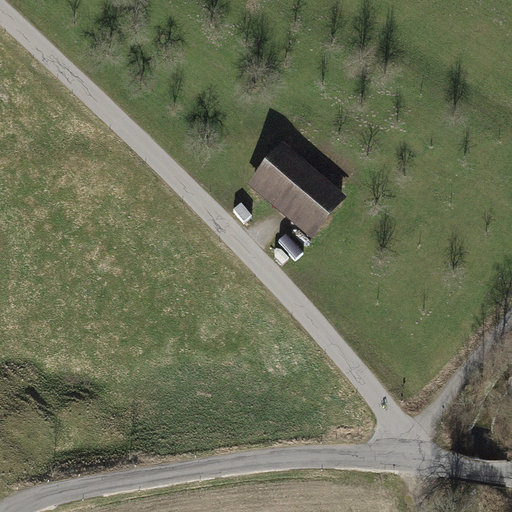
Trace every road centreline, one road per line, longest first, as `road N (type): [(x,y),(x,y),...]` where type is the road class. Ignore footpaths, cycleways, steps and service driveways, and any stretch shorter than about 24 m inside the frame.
road 1 (track): [(408,460),(386,410),(289,294),(0,10)]
road 2 (tertiary): [(511,476),(408,460),(295,458),(60,492),(9,511)]
road 3 (track): [(408,460),(433,413),(511,317)]
